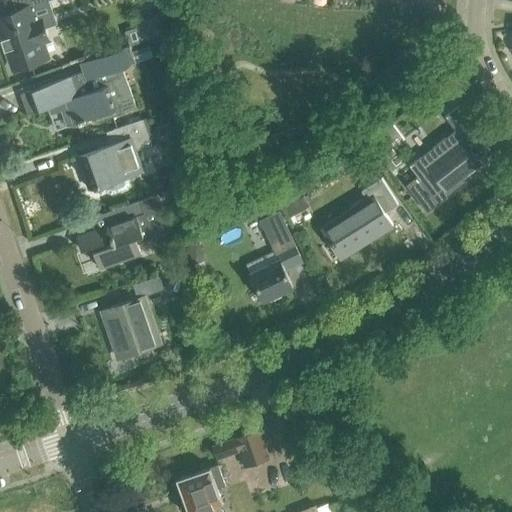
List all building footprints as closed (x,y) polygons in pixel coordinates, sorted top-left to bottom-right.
[(44,29),(43,27),(40,20),(35,22),(30,8),(49,1),(52,0),(12,0),(16,11),(0,15),(0,31),(2,38),(1,38),(5,50),(6,50),(13,70),(47,58),(42,42),(47,40),(45,33),(45,32),(44,29)] [(173,41),(172,31),(153,38),(156,46),(173,41)] [(95,121),(133,108),(120,70),(153,58),(149,46),(132,52),(129,45),(78,63),(81,71),(17,93),(24,113),(61,100),(69,124),(93,115),(95,121)] [(455,130),(409,165),(417,176),(432,196),(442,189),(447,195),(465,181),(462,178),(481,164),(478,159),(489,150),(468,123),(482,113),(469,97),(444,116),(455,130)] [(75,156),(86,188),(96,184),(99,193),(104,195),(120,189),(122,185),(119,176),(140,169),(133,149),(150,143),(141,118),(113,128),(118,141),(75,156)] [(392,225),(384,212),(397,204),(381,178),(361,190),(366,198),(322,225),(340,256),(392,225)] [(436,240),(485,200),(469,180),(419,220),(436,240)] [(106,224),(76,234),(81,248),(90,245),(98,267),(139,253),(135,241),(162,232),(150,196),(102,213),(106,224)] [(280,257),(250,271),(263,299),(292,285),(285,269),(303,260),(293,240),(277,207),(259,215),(275,248),(280,257)] [(118,356),(158,342),(142,294),(163,289),(158,275),(132,285),(136,296),(101,308),(118,356)] [(261,425),(272,457),(288,452),(277,420),(261,425)] [(268,456),(258,428),(213,445),(217,456),(239,448),(245,464),(268,456)] [(208,511),(206,506),(223,500),(217,485),(225,482),(217,462),(177,477),(186,500),(181,503),(180,507),(182,511),(208,511)] [(295,511),(320,511),(317,503),(295,511)]
